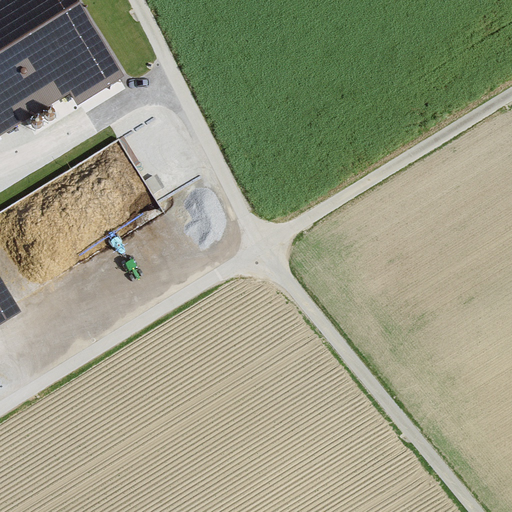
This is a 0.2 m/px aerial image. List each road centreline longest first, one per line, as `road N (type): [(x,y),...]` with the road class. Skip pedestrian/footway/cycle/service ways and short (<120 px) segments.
road 1 (track): [(132,0),(258,253),(471,511)]
road 2 (track): [(0,412),(511,97)]
road 3 (track): [(163,61),(0,155)]
